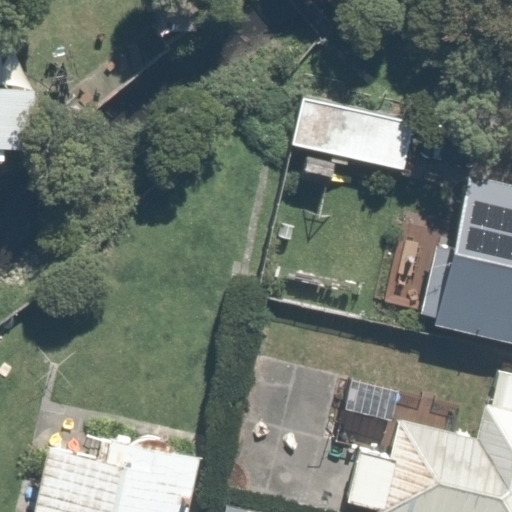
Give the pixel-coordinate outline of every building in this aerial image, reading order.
[(73,52),(0,54),(0,159),(76,156),(73,52)] [(304,101),(295,141),(409,166),(418,126),(304,101)] [(511,184),(470,175),(437,322),(511,339),(511,184)] [(511,511),(511,364),(496,360),(474,444),(396,424),(393,434),(370,428),(348,511),(353,511),(511,511)] [(196,511),(210,443),(112,424),(108,443),(55,433),(39,511),(196,511)]
